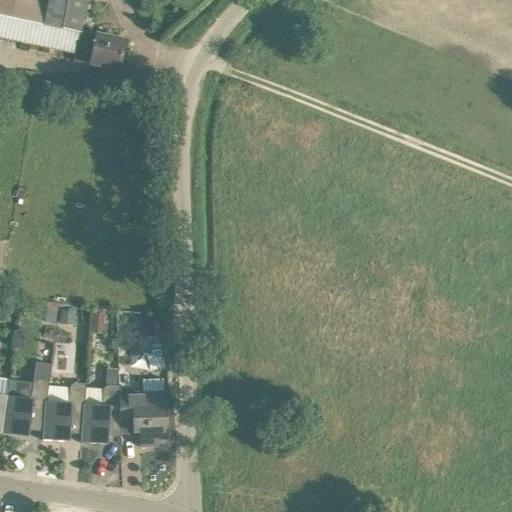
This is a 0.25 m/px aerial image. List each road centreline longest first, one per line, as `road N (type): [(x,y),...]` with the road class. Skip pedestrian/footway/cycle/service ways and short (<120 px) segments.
road 1 (unclassified): [(247,0),(193,73),(179,139),(190,511)]
road 2 (track): [(201,60),(511,182)]
road 3 (residential): [(176,511),(0,486)]
